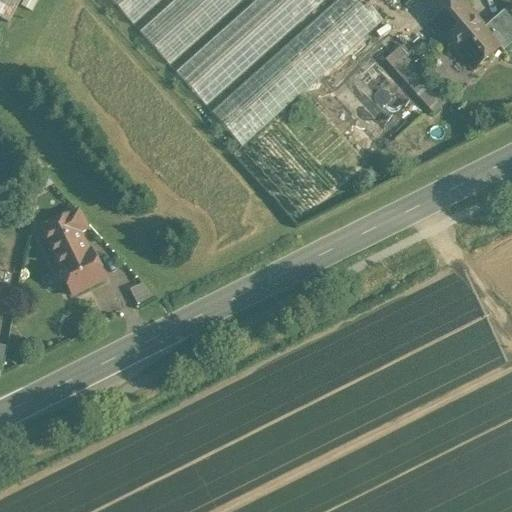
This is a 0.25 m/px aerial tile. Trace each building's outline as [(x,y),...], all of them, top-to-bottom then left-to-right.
[(0,0),(0,18),(7,22),(18,0),(0,0)] [(109,0),(133,26),(162,0),(109,0)] [(174,0),(138,32),(169,67),(243,0),(174,0)] [(256,0),(175,73),(206,107),(326,0),(256,0)] [(353,0),(338,0),(211,113),(242,148),(383,23),(371,9),(365,14),(353,0)] [(484,29),(459,1),(433,23),(473,70),(499,48),(499,47),(484,29)] [(511,15),(506,9),(484,29),(499,47),(499,48),(503,52),(511,43),(511,15)] [(77,213),(41,231),(59,267),(77,258),(68,239),(86,230),(77,213)] [(59,267),(58,268),(72,297),(104,281),(90,252),(77,258),(59,267)] [(0,359),(4,361),(8,347),(0,344),(0,359)]
